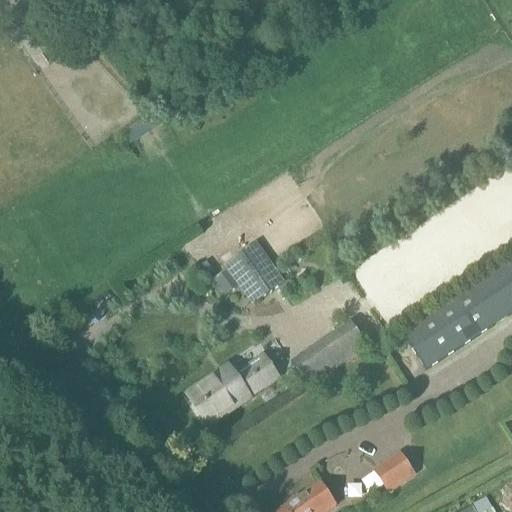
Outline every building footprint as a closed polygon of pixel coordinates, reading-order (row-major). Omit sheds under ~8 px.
[(284,284),(256,244),(224,266),(227,271),(214,281),(225,297),(239,288),(252,306),(284,284)] [(511,261),(401,335),(425,372),(511,314),(511,261)] [(278,379),(263,357),(234,377),(230,370),(189,398),(208,426),(246,400),(246,401),(278,379)] [(399,455),(374,473),(389,494),(414,477),(399,455)] [(322,489),(319,484),(277,511),(330,511),(335,509),(327,496),(334,491),(329,484),(322,489)]
